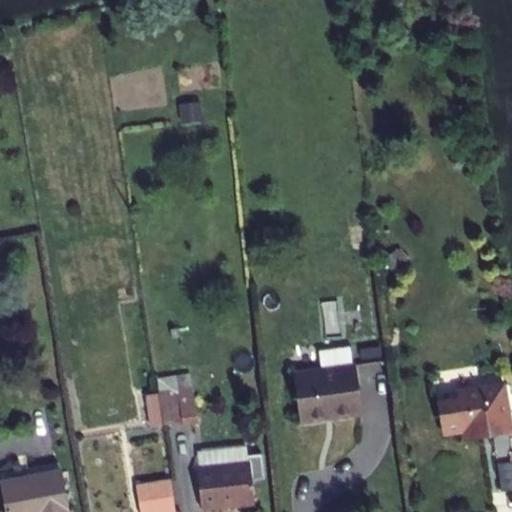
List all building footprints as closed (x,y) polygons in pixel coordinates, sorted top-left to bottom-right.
[(294,373),(299,421),(362,413),(356,366),(294,373)] [(198,423),(191,373),(176,375),(183,423),(183,425),(198,423)] [(183,423),(176,375),(155,378),(157,393),(162,426),(183,423)] [(511,427),(505,383),(458,391),(459,398),(439,402),(444,434),(464,431),(465,438),(511,430),(511,427)] [(147,395),(151,427),(162,426),(157,393),(147,395)] [(201,509),(255,503),(251,462),(250,462),(248,447),(216,451),(218,465),(198,467),(197,468),(201,509)] [(218,465),(216,451),(196,453),(198,467),(218,465)] [(511,461),(498,463),(499,491),(511,490),(511,461)] [(1,484),(6,511),(68,511),(61,473),(1,484)] [(137,485),(141,511),(175,511),(170,480),(137,485)]
